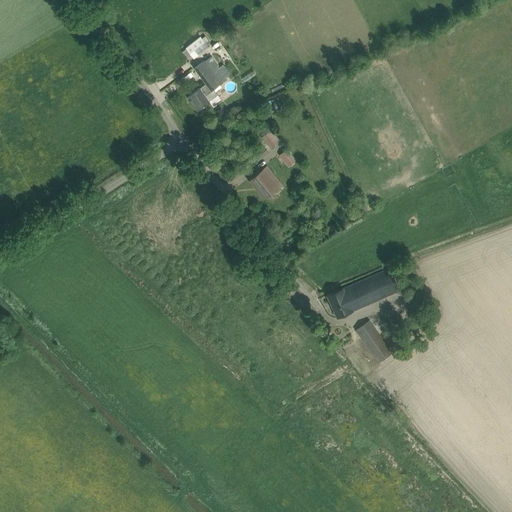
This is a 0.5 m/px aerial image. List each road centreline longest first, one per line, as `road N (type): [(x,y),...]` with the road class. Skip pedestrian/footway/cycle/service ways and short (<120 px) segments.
road 1 (unclassified): [(0,256),(181,139)]
road 2 (unclassified): [(313,304),(181,139)]
road 3 (unclassified): [(181,139),(80,0)]
